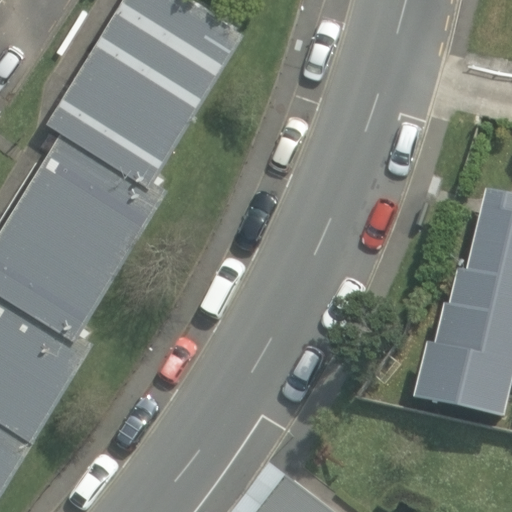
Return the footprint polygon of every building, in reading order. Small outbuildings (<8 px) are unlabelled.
[(160,176),(250,28),(203,0),(123,0),(51,117),(66,126),(156,183),(160,176)] [(156,183),(66,126),(0,233),(0,284),(81,336),(86,328),(174,184),(160,176),(156,183)] [(81,336),(0,284),(0,410),(40,435),(99,336),(86,328),(81,336)] [(0,501),(40,435),(0,410),(0,501)] [(335,511),(273,467),(239,511),(335,511)]
